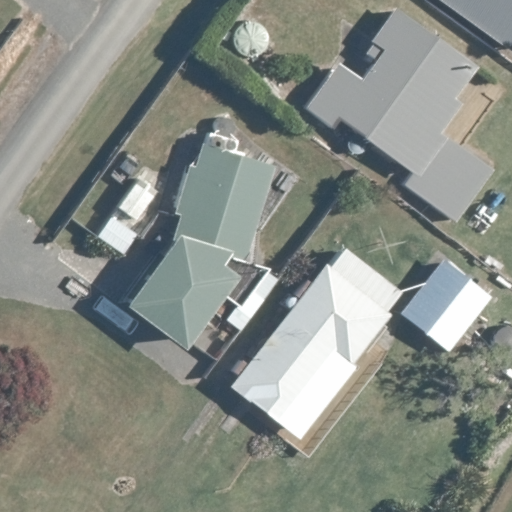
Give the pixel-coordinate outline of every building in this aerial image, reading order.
[(511,0),(436,0),(510,54),(511,50),(511,0)] [(460,148),(497,97),(462,71),(466,66),(382,5),(361,35),(353,29),(290,116),(337,151),(349,134),(403,173),(419,184),(412,193),(450,221),(488,169),(460,148)] [(115,311),(178,354),(212,304),(244,315),(259,271),(242,265),(275,169),(195,142),(157,253),(115,311)] [(404,304),(335,249),(318,270),(223,392),(292,446),(404,304)] [(488,302),(441,263),(396,318),(443,357),(488,302)]
